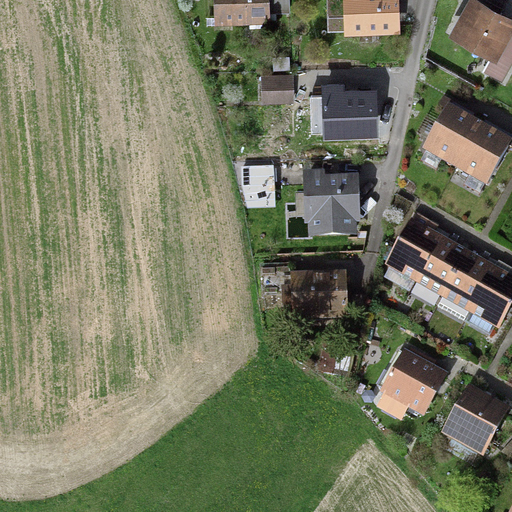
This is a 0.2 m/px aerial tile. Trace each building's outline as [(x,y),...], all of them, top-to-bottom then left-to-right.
[(283,20),(281,0),(225,0),(226,23),(283,20)] [(333,0),(334,30),(390,29),(389,0),(333,0)] [(511,18),(479,0),(473,0),(453,37),(496,62),(488,76),(501,83),(511,64),(511,18)] [(294,100),(292,70),(261,72),(262,102),(294,100)] [(324,129),(379,128),(378,80),(324,81),(324,129)] [(455,171),(480,125),(448,107),(422,153),(455,171)] [(511,142),(480,125),(455,171),(487,189),(511,143),(511,142)] [(274,184),(273,167),(241,168),(241,186),(274,184)] [(363,173),(331,174),(330,168),(306,169),(308,224),(365,222),(363,173)] [(417,280),(442,236),(415,220),(390,264),(417,280)] [(442,236),(417,280),(443,295),(469,251),(442,236)] [(469,251),(443,295),(471,311),(497,267),(469,251)] [(511,275),(497,267),(471,311),(498,326),(511,301),(511,275)] [(290,268),(261,269),(262,295),(283,294),(283,281),(291,281),(290,268)] [(350,280),(296,282),(297,316),(351,315),(350,280)] [(382,396),(426,421),(450,378),(406,353),(382,396)] [(469,388),(441,437),(483,461),(511,412),(469,388)]
